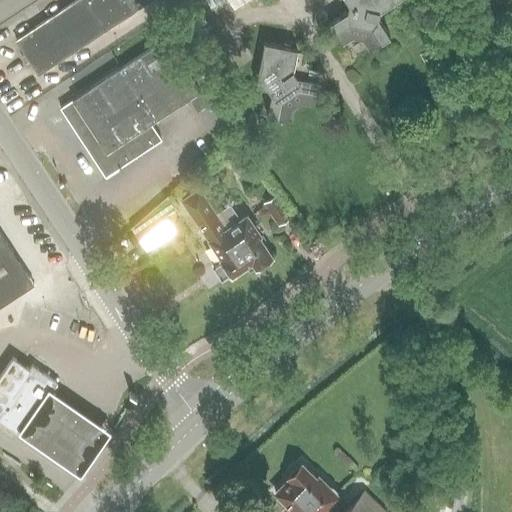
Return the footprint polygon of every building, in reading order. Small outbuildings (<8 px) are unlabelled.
[(38,73),(133,11),(148,0),(75,0),(15,40),(24,52),(20,55),(26,63),(29,61),(38,73)] [(394,0),(345,0),(348,5),(346,12),(327,24),(341,45),(351,38),(362,41),(368,51),(390,37),(377,17),(379,10),(394,0)] [(200,90),(165,37),(59,107),(104,176),(160,138),(150,123),(187,98),(196,111),(207,103),(199,91),(200,90)] [(312,106),(317,81),(295,77),(291,71),(296,50),(263,43),(254,86),(265,88),(270,95),(265,116),(290,121),(293,109),(302,104),(312,106)] [(250,160),(242,146),(228,154),(236,168),(250,160)] [(249,263),(216,215),(198,189),(181,201),(222,259),(213,266),(222,279),(229,274),(231,276),(249,263)] [(177,208),(168,195),(131,228),(146,251),(175,232),(165,216),(177,208)] [(277,225),(290,217),(277,195),(264,203),(277,225)] [(216,215),(249,263),(251,262),(254,267),(270,256),(257,237),(258,232),(246,214),(238,219),(229,206),(216,215)] [(0,304),(32,284),(0,235),(0,304)] [(31,364),(28,368),(20,362),(12,356),(0,373),(0,403),(3,405),(0,408),(0,420),(20,434),(22,431),(52,387),(56,381),(31,364)] [(110,427),(52,387),(22,431),(81,471),(110,427)] [(382,511),(362,492),(341,511),(338,511),(330,504),(337,497),(334,493),(333,490),(330,486),(326,486),(316,475),(314,477),(300,463),(286,477),(288,479),(274,492),(292,510),(290,511),(382,511)]
